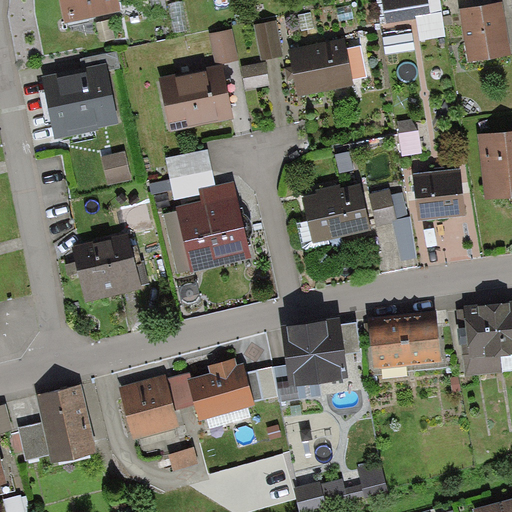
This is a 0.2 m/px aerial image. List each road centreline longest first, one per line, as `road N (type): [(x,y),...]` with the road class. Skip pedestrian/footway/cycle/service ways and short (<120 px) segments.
road 1 (residential): [(66,363),(0,71)]
road 2 (residential): [(66,363),(292,306)]
road 3 (residential): [(292,306),(511,269)]
road 4 (residential): [(254,148),(292,306)]
